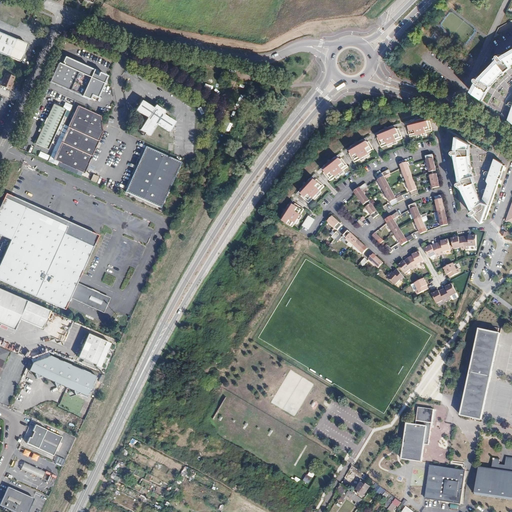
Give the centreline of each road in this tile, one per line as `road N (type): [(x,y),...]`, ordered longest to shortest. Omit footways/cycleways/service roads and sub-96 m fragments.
road 1 (primary): [(330,66),(190,269),(69,511)]
road 2 (primary): [(81,511),(219,241),(351,77)]
road 3 (primary): [(331,66),(197,260),(140,376)]
road 4 (primary): [(140,376),(267,171),(348,81)]
road 5 (unclassified): [(295,48),(263,59),(131,37)]
road 6 (unclassified): [(0,155),(64,13)]
road 7 (primary): [(74,511),(140,376)]
road 8 (residential): [(507,0),(450,108)]
